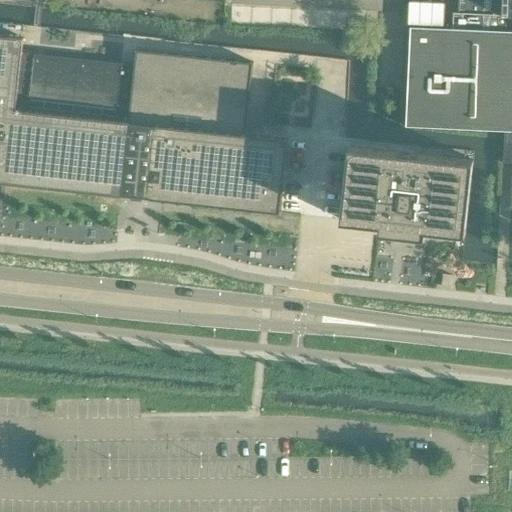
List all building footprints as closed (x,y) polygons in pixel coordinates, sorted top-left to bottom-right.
[(511,0),(458,0),(458,13),(452,13),(452,28),(511,31),(511,0)] [(444,3),(408,1),(408,24),(443,26),(444,3)] [(405,125),(405,128),(511,132),(511,32),(452,30),(410,28),(410,33),(406,125),(405,125)] [(0,183),(162,201),(162,202),(280,215),(289,140),(245,135),(254,63),(135,50),(135,54),(136,54),(135,65),(22,53),(24,39),(0,35),(0,183)] [(511,134),(504,134),(503,164),(511,164),(511,172),(510,210),(511,210),(511,134)] [(349,147),(341,221),(380,225),(379,233),(425,238),(426,230),(465,235),(473,161),(349,147)] [(453,277),(443,276),(441,288),(451,289),(453,277)]
